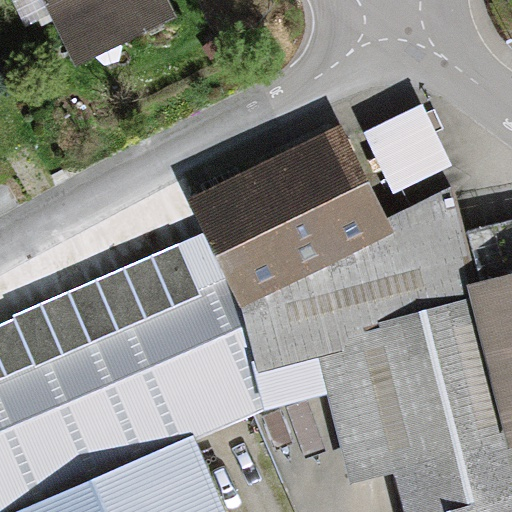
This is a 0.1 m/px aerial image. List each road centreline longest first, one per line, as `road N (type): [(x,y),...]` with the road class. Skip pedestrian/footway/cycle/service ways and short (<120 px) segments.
road 1 (residential): [(0,265),(307,85),(393,16)]
road 2 (unclassified): [(511,103),(393,16)]
